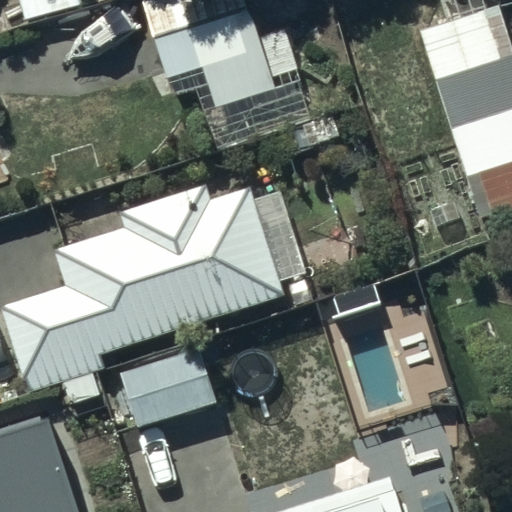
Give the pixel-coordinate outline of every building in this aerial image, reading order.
[(24,0),(30,19),(88,2),(87,0),(24,0)] [(241,0),(136,0),(167,96),(192,88),(213,157),(281,135),(287,157),(338,141),(330,117),(313,122),(284,29),(254,39),(241,0)] [(511,46),(500,9),(419,36),(478,218),(511,207),(511,46)] [(105,371),(99,353),(282,298),(248,187),(207,200),(203,187),(117,213),(122,229),(50,251),(62,288),(0,306),(0,311),(25,393),(59,383),(65,404),(95,395),(89,375),(105,371)] [(118,372),(134,425),(215,401),(199,348),(118,372)] [(0,511),(72,511),(43,420),(0,433),(0,511)] [(396,511),(387,481),(289,511),(396,511)]
